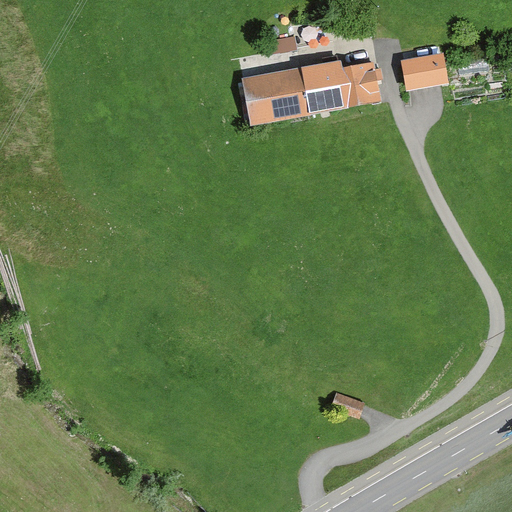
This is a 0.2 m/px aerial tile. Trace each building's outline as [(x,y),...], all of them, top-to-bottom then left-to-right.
[(279,43),(300,41),(298,27),(277,30),(279,43)] [(443,55),(403,62),(408,92),(448,84),(443,55)] [(341,61),(243,80),(252,127),(383,104),(375,63),(343,69),(341,61)] [(364,407),(368,392),(340,384),(336,400),(364,407)] [(359,408),(332,399),(327,413),(354,422),(359,408)]
